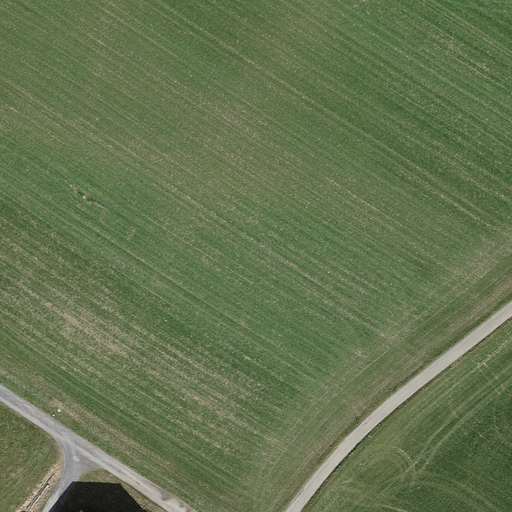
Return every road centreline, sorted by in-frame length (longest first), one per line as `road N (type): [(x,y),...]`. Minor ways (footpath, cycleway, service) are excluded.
road 1 (track): [(298,511),(335,461),(511,314)]
road 2 (track): [(0,389),(183,511)]
